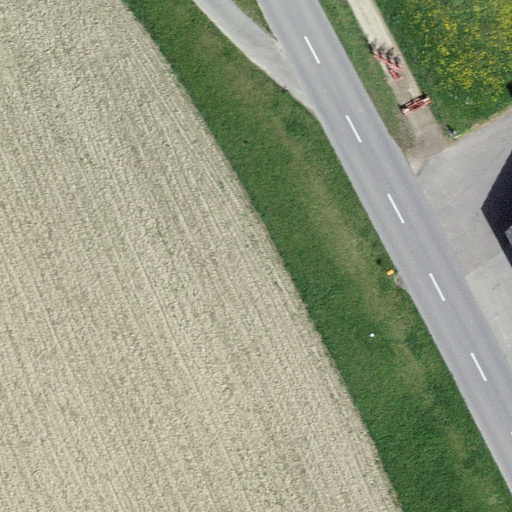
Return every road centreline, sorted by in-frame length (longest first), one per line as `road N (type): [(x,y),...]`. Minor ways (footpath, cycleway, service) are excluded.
road 1 (tertiary): [(316,62),(511,434)]
road 2 (track): [(360,0),(455,182)]
road 3 (unclassified): [(212,0),(254,43),(282,59),(316,62)]
